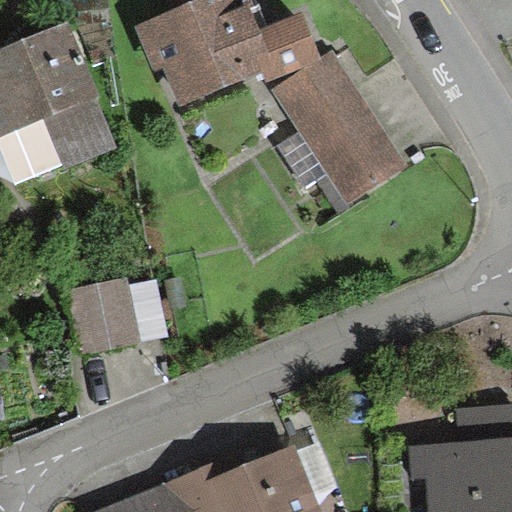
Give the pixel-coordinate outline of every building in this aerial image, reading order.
[(256,0),(201,0),(137,26),(155,70),(163,67),(177,108),(263,75),(272,91),(347,207),(409,164),(333,48),(320,55),(302,11),(268,24),(256,0)] [(70,22),(0,49),(0,156),(12,186),(62,166),(65,172),(122,149),(70,22)] [(121,279),(64,293),(79,355),(136,342),(121,279)] [(330,511),(292,427),(106,511),(330,511)] [(511,511),(511,436),(424,440),(426,511),(511,511)]
